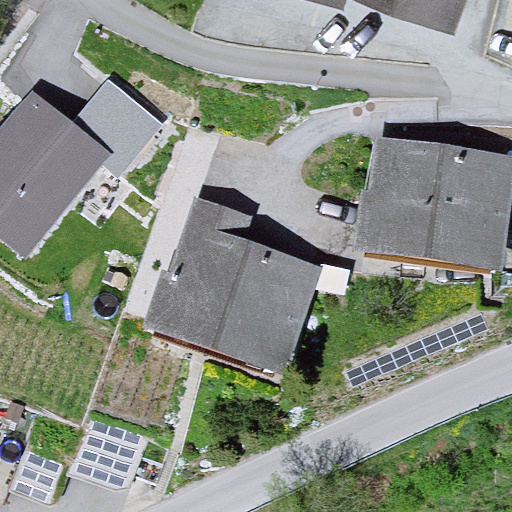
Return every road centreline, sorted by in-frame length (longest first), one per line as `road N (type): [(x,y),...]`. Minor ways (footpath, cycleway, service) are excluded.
road 1 (residential): [(90,0),(235,63),(432,83),(511,100)]
road 2 (tertiary): [(187,511),(511,366)]
